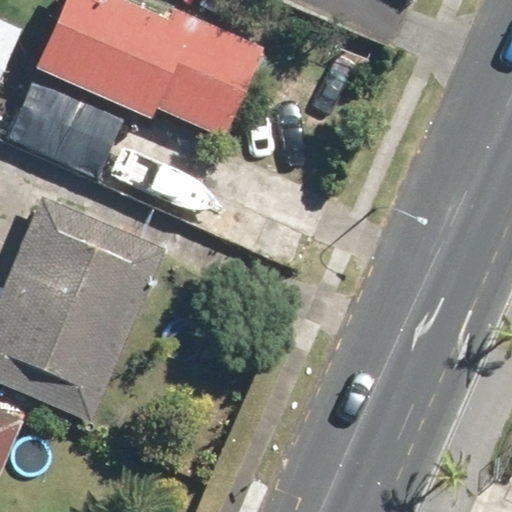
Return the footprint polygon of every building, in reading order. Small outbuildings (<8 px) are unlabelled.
[(122,0),(83,0),(55,58),(219,137),(254,64),(122,0)] [(0,32),(0,59),(10,37),(0,32)] [(129,110),(34,66),(3,133),(98,176),(129,110)] [(0,330),(0,380),(94,417),(155,259),(44,216),(0,330)] [(0,511),(0,466),(17,424),(0,417),(0,511)]
